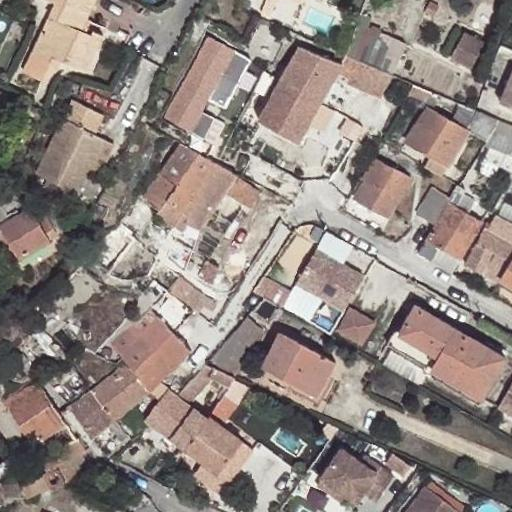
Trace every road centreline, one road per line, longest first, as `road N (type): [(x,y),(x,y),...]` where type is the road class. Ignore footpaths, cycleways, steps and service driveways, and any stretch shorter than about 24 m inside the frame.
road 1 (residential): [(309,209),(511,326)]
road 2 (unknown): [(309,209),(277,267),(180,384)]
